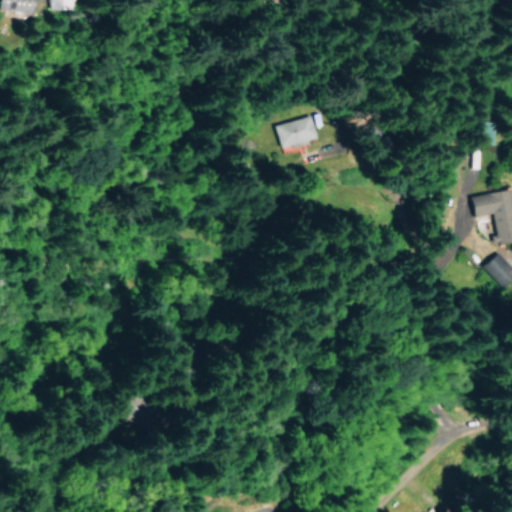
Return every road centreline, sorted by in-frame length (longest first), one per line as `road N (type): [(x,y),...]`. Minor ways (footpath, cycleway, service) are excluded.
road 1 (residential): [(419,412),(315,57)]
road 2 (residential): [(297,511),(384,423),(473,394),(511,403)]
